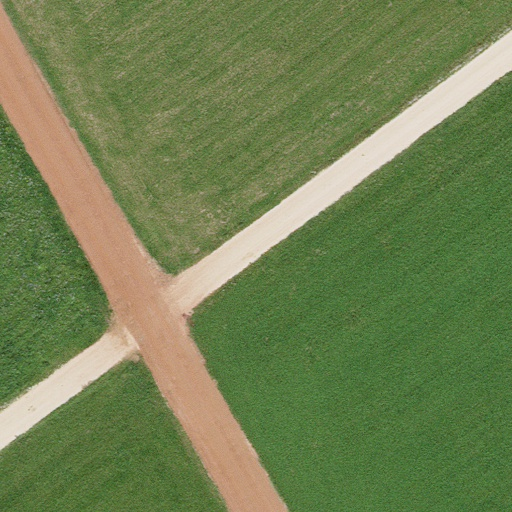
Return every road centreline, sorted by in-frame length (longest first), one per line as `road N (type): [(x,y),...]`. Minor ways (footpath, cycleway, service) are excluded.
road 1 (track): [(511,49),(0,433)]
road 2 (track): [(0,63),(151,320)]
